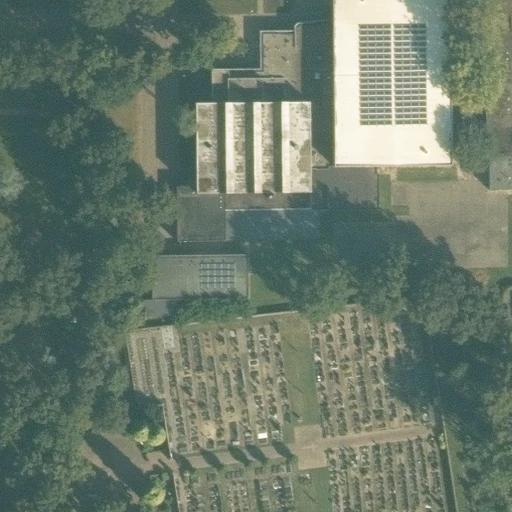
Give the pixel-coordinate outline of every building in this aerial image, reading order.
[(378,176),(376,176),(376,167),(450,167),(448,0),(331,0),(331,20),(301,24),(297,24),(294,28),(294,32),(259,32),(259,51),(263,50),(263,70),(228,71),(228,70),(211,70),(211,104),(195,105),(195,188),(176,188),(176,243),(225,242),(225,240),(316,239),(316,212),(378,211),(378,176)] [(511,0),(490,0),(491,16),(483,16),(484,46),(489,46),(489,69),(484,69),(484,95),(489,95),(490,117),(485,117),(485,131),(487,131),(488,158),(501,158),(501,153),(511,152),(511,0)] [(500,168),(488,168),(488,192),(511,191),(511,169),(504,170),(500,168)] [(151,257),(151,301),(247,300),(247,256),(151,257)] [(30,381),(11,377),(10,388),(28,392),(30,381)]
